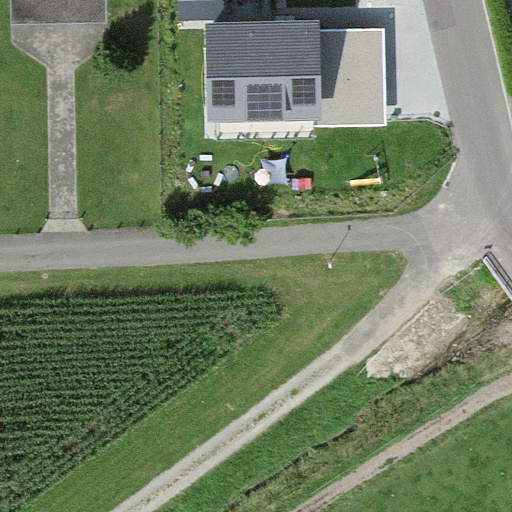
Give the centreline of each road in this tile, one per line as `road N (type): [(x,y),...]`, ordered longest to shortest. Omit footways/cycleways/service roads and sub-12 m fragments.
road 1 (track): [(498,206),(444,233),(407,297),(125,511)]
road 2 (track): [(0,255),(399,229),(444,233)]
road 3 (residential): [(456,0),(498,206),(511,228)]
